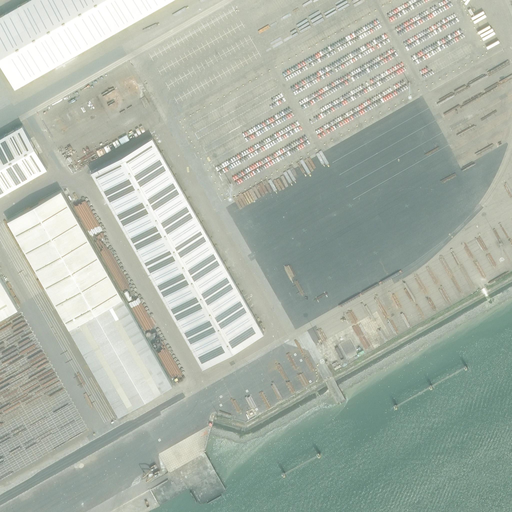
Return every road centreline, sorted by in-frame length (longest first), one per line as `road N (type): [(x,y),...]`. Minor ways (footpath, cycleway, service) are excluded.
road 1 (unknown): [(271,59),(391,273)]
road 2 (unknown): [(71,169),(271,59)]
